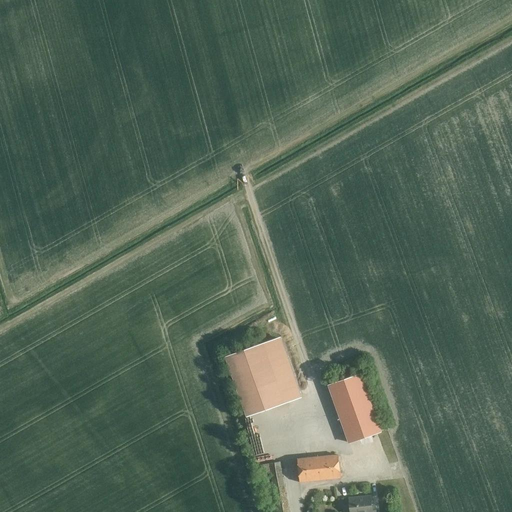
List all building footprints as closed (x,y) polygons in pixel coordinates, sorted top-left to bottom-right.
[(226,358),(246,415),(284,401),(264,344),(226,358)] [(328,385),(348,442),(381,430),(360,374),(328,385)] [(299,481),(340,477),(338,454),(297,458),(299,481)] [(271,511),(288,511),(280,461),(261,464),(263,473),(270,472),(276,506),(271,507),(271,511)] [(349,497),(350,511),(375,511),(375,506),(372,506),(370,495),(349,497)]
